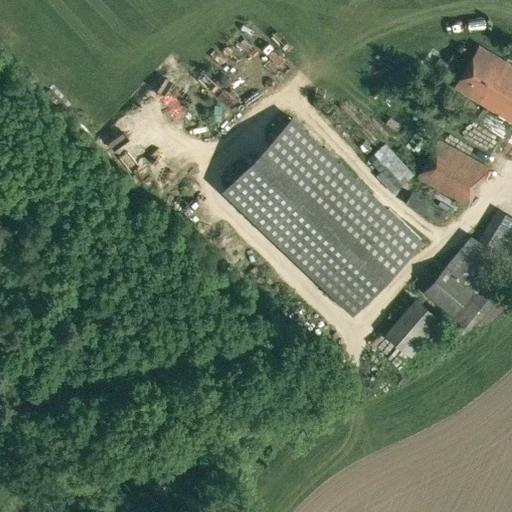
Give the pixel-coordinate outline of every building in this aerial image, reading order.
[(453,86),(511,121),(511,63),(479,44),(453,86)] [(211,68),(201,78),(214,91),(224,81),(211,68)] [(223,188),(351,310),(419,239),(291,116),(223,188)] [(417,177),(466,206),(489,167),(439,136),(417,177)] [(368,157),(396,189),(413,174),(385,142),(368,157)] [(405,203),(439,223),(445,212),(411,192),(405,203)] [(452,314),(470,329),(497,295),(485,285),(487,282),(497,264),(505,268),(511,256),(511,240),(511,239),(511,237),(511,218),(497,209),(487,225),(487,224),(478,239),(472,236),(445,268),(443,266),(423,291),(452,314)] [(384,332),(412,355),(423,341),(442,318),(416,295),(384,332)]
